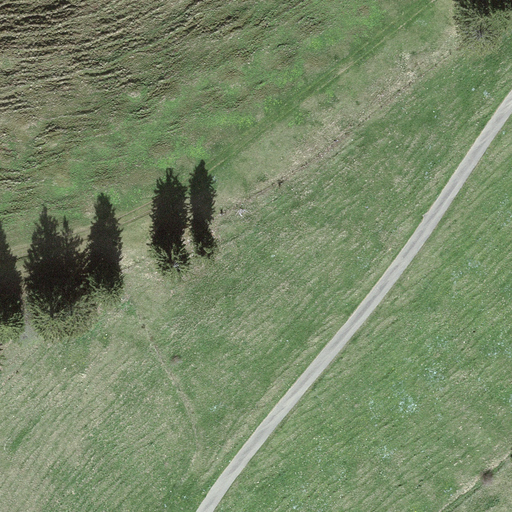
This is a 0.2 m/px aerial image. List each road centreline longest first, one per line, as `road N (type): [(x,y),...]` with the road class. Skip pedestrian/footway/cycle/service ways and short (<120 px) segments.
road 1 (track): [(0,262),(96,231),(178,188),(428,0)]
road 2 (track): [(206,511),(387,290),(511,113)]
